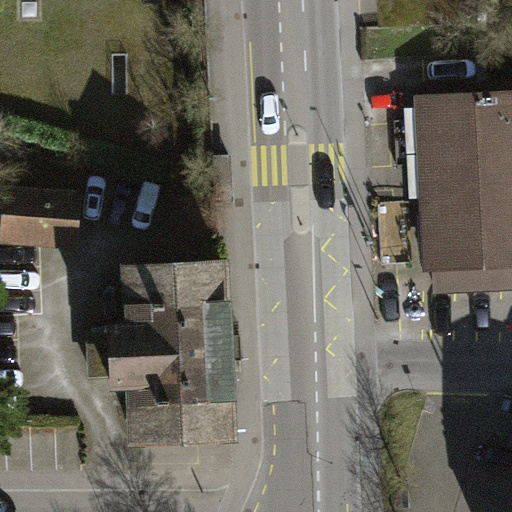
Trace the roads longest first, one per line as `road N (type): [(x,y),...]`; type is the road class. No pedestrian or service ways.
road 1 (secondary): [(290,0),(307,366)]
road 2 (residential): [(307,366),(511,372)]
road 3 (secondary): [(307,366),(316,511)]
